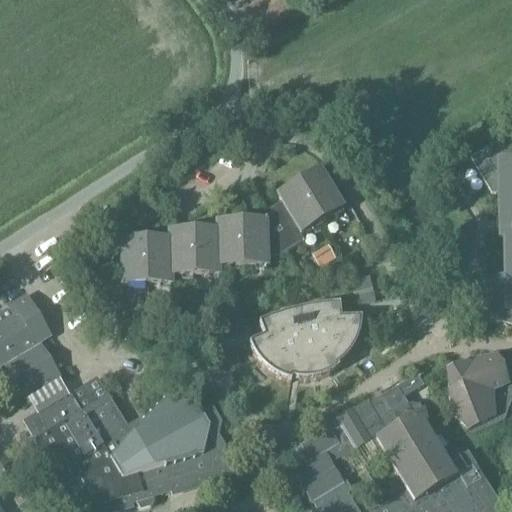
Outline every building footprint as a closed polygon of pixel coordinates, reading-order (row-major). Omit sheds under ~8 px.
[(489,151),(469,163),(491,198),(498,198),(498,220),(498,226),(498,231),(499,242),(503,242),(504,279),(492,279),(482,323),(511,328),(511,143),(492,156),(489,151)] [(276,198),(280,205),(300,237),(341,211),(318,173),(276,198)] [(215,226),(216,233),(220,272),(268,270),(268,259),(279,259),(304,244),(300,237),(280,205),(266,213),(266,224),(215,226)] [(168,235),(168,242),(172,281),(220,280),(220,272),(216,233),(168,235)] [(172,281),(168,242),(120,244),(121,289),(172,288),(172,281)] [(311,258),(319,272),(334,262),(326,249),(311,258)] [(353,301),(355,308),(374,304),(373,300),(368,278),(349,283),(353,301)] [(0,369),(4,367),(20,393),(24,400),(25,399),(55,381),(57,380),(33,340),(44,333),(40,325),(34,317),(24,300),(12,308),(0,315),(0,369)] [(273,336),(248,348),(250,353),(251,355),(253,358),(255,361),(257,364),(260,368),(262,370),(264,372),(268,375),(270,377),(272,378),(278,381),(281,383),(286,385),(289,385),(290,382),(292,383),(295,383),(299,384),(301,384),(305,384),(310,383),(314,382),(318,382),(321,381),(324,379),(328,378),(332,376),(335,373),(337,372),(335,370),(338,367),(341,365),(345,361),(346,359),(348,357),(351,353),(353,349),(355,346),(356,342),(357,338),(358,335),(359,331),(359,327),(359,322),(328,323),(327,314),(326,309),(323,310),(317,311),(312,311),(307,312),(302,313),(296,315),(290,316),(285,318),(281,319),(276,321),(271,322),(268,323),(270,330),(273,336)] [(140,315),(132,316),(133,326),(141,325),(140,315)] [(449,415),(467,433),(495,420),(492,395),(507,388),(497,364),(457,369),(444,375),(445,378),(449,415)] [(325,431),(326,433),(300,449),(310,464),(293,474),(292,475),(311,506),(319,501),(325,510),(320,511),(419,511),(426,508),(429,511),(502,511),(467,454),(453,462),(455,465),(445,471),(426,439),(423,441),(412,423),(415,422),(402,401),(422,389),(415,378),(368,407),(366,404),(353,412),(335,424),(325,431)] [(33,411),(36,416),(66,397),(63,393),(55,381),(25,399),(28,404),(33,411)] [(82,388),(21,426),(33,444),(30,446),(59,493),(78,482),(82,489),(74,494),(85,511),(127,511),(131,511),(131,508),(135,507),(139,511),(141,511),(151,509),(153,505),(152,501),(199,487),(200,492),(205,494),(226,487),(229,475),(222,464),(225,450),(218,439),(221,425),(212,411),(207,409),(199,414),(196,409),(167,402),(132,439),(107,399),(99,404),(93,395),(88,398),(82,388)] [(143,426),(139,423),(127,430),(132,439),(143,426)] [(282,458),(293,474),(310,464),(300,449),(299,447),(293,451),(291,453),(288,454),(282,458)] [(314,511),(320,511),(325,510),(319,501),(311,506),(314,511)]
